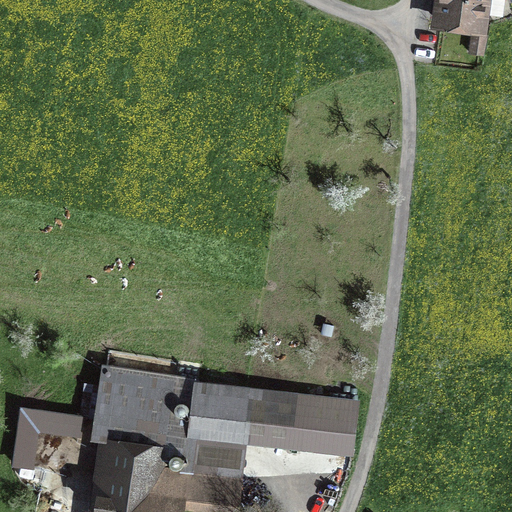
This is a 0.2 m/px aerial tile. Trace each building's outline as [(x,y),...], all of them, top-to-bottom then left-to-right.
[(479,13),(499,16),(502,13),(503,0),(443,0),(441,23),(477,28),(479,13)] [(169,430),(177,380),(105,369),(98,418),(111,448),(102,511),(179,511),(180,507),(218,511),(234,511),(238,477),(156,468),(161,436),(169,430)] [(193,430),(243,436),(249,389),(199,383),(193,430)] [(265,391),(260,438),(350,448),(355,402),(265,391)] [(85,437),(87,413),(20,407),(15,466),(36,468),(40,433),(85,437)] [(168,462),(173,468),(180,468),(183,461),(179,455),(172,455),(168,462)]
